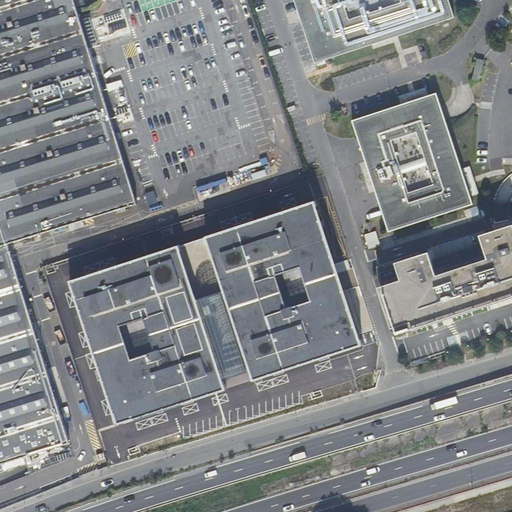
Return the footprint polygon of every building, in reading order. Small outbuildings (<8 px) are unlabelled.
[(72,0),(0,0),(0,461),(20,455),(66,441),(67,441),(6,242),(135,203),(79,20),(72,0)] [(293,0),(315,64),(453,18),(447,0),(293,0)] [(476,59),(471,80),(478,81),(483,61),(476,59)] [(443,119),(435,94),(402,105),(352,122),(357,137),(388,232),(471,205),(459,170),(446,129),(443,119)] [(112,101),(115,112),(130,108),(127,96),(112,101)] [(124,160),(130,159),(125,144),(120,146),(124,160)] [(131,162),(125,164),(130,179),(136,177),(131,162)] [(137,199),(143,197),(138,183),(132,185),(137,199)] [(111,424),(358,344),(310,200),(64,279),(111,424)] [(511,227),(511,225),(478,236),(486,260),(435,277),(427,252),(394,263),(400,284),(381,290),(394,328),(439,313),(440,314),(441,315),(442,316),(444,315),(446,315),(447,313),(447,312),(447,310),(511,288),(511,227)] [(71,456),(66,441),(20,455),(27,473),(71,456)]
